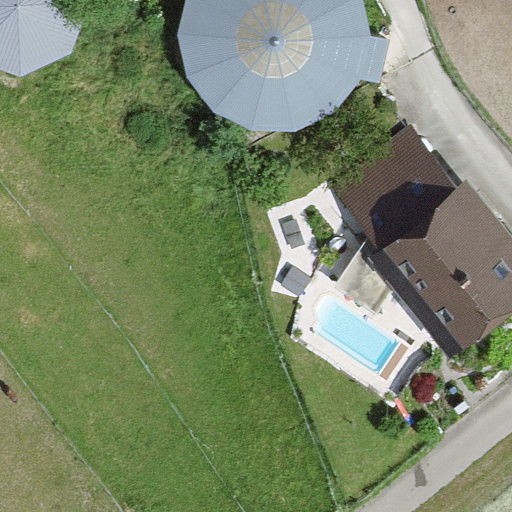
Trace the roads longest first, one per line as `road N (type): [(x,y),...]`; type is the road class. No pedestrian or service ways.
road 1 (residential): [(395,0),(457,124),(511,183)]
road 2 (residential): [(511,406),(382,511)]
